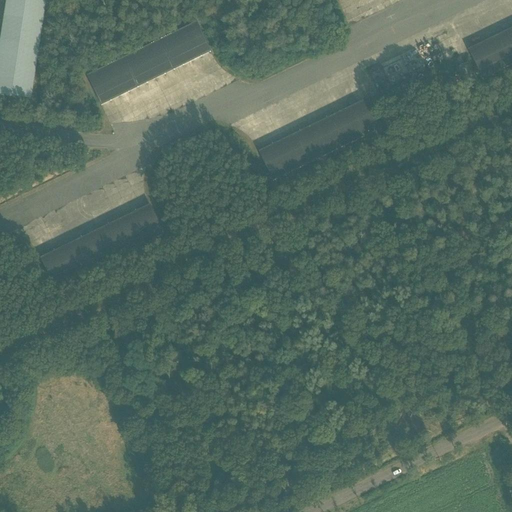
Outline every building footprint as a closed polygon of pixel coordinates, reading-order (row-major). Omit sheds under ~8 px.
[(8,0),(0,53),(0,95),(32,101),(47,0),(8,0)] [(102,107),(212,54),(207,44),(208,44),(207,44),(203,35),(203,34),(202,34),(198,25),(89,78),(93,88),(98,97),(97,97),(98,98),(98,97),(102,107)] [(511,30),(470,52),(474,61),(474,62),(479,70),(478,70),(479,71),(484,80),(511,66),(511,30)] [(467,64),(456,69),(466,89),(477,83),(467,64)] [(379,119),(383,117),(379,108),(375,110),(374,110),(369,100),(260,154),(265,163),(264,163),(265,164),(269,172),(269,173),(270,173),(274,182),(383,129),(379,120),(379,119)] [(156,216),(153,212),(151,207),(42,260),(46,270),(47,270),(51,279),(51,280),(51,279),(56,289),(165,236),(160,226),(161,226),(161,225),(160,226),(156,217),(156,216)] [(56,222),(32,233),(39,249),(64,238),(56,222)]
